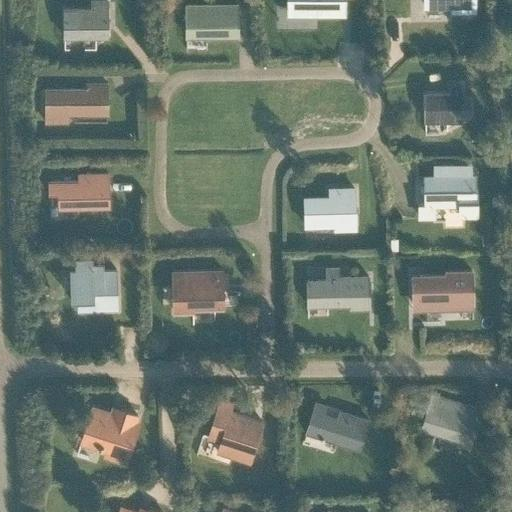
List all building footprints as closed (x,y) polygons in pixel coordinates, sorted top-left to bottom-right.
[(90,0),(91,8),(63,8),(64,37),(107,37),(106,0),(90,0)] [(287,0),(288,14),(343,14),(342,0),(287,0)] [(423,0),(424,4),(451,4),(451,9),(474,9),(474,0),(423,0)] [(237,4),(186,4),(186,37),(237,36),(237,4)] [(56,88),(45,88),(45,122),(67,121),(67,113),(94,113),(94,101),(106,101),(106,87),(106,82),(86,82),(86,87),(56,88)] [(450,93),(424,93),(424,121),(460,121),(460,115),(469,115),(469,99),(460,99),(460,84),(450,85),(450,93)] [(419,203),(419,217),(433,217),(433,204),(458,204),(458,215),(477,215),(476,187),(460,187),(460,182),(468,182),(468,164),(433,164),(433,176),(425,176),(425,203),(419,203)] [(57,180),(48,181),(48,194),(58,193),(58,208),(109,207),(108,173),(78,173),(78,180),(57,180)] [(329,197),(304,197),(305,225),(334,224),(334,231),(356,230),(355,188),(340,188),(329,189),(329,197)] [(75,270),(70,270),(71,297),(71,300),(77,300),(92,300),(92,309),(117,308),(116,299),(116,269),(102,269),(102,265),(92,265),(92,259),(75,260),(75,270)] [(326,279),(306,279),(307,306),(350,305),(350,309),(369,308),(368,275),(350,276),(339,276),(339,265),(326,266),(326,276),(326,279)] [(222,270),(173,272),(174,286),(175,312),(193,312),(193,309),(223,308),(222,270)] [(445,275),(412,276),(412,304),(445,303),(445,309),(472,308),(471,271),(445,271),(445,275)] [(431,393),(420,429),(434,433),(465,443),(476,407),(463,403),(431,393)] [(217,407),(207,436),(220,440),(216,451),(249,461),(262,421),(229,410),(232,403),(220,399),(218,407),(217,407)] [(315,402),(305,432),(358,449),(368,419),(354,415),(343,411),(340,419),(323,413),(326,405),(315,402)] [(117,416),(90,407),(80,439),(98,445),(98,447),(101,448),(102,446),(106,448),(104,453),(126,460),(137,427),(133,426),(137,414),(119,409),(117,416)] [(443,496),(440,504),(453,509),(456,500),(443,496)]
